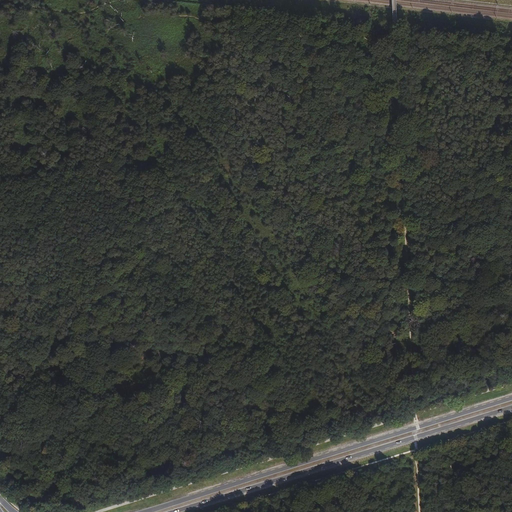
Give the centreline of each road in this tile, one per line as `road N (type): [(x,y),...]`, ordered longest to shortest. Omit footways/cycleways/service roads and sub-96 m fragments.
road 1 (secondary): [(511,398),(144,511)]
road 2 (track): [(394,49),(414,413)]
road 3 (secondary): [(175,511),(511,407)]
